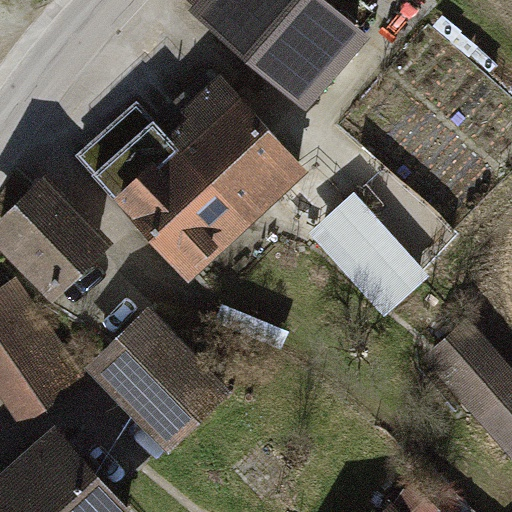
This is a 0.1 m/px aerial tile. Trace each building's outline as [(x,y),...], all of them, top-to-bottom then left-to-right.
[(382,34),(342,0),(200,0),(193,8),(315,112),(382,34)] [(184,140),(253,219),(309,170),(227,78),(186,114),(198,127),(184,140)] [(194,271),(253,219),(184,140),(124,193),(194,271)] [(118,244),(50,176),(0,225),(0,233),(64,298),(118,244)] [(357,197),(328,223),(358,256),(387,229),(357,197)] [(84,378),(20,282),(0,295),(0,389),(21,420),(84,378)] [(223,383),(155,310),(93,367),(161,440),(223,383)] [(511,365),(472,319),(424,359),(511,460),(511,365)] [(0,511),(139,511),(65,427),(0,484),(0,511)]
